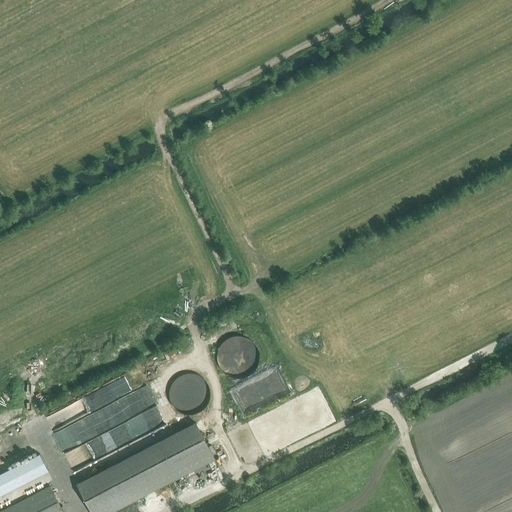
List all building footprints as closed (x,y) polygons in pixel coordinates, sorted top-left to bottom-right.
[(259,352),(259,350),(258,348),(257,347),(256,345),(255,344),(254,342),(253,341),(251,340),(250,339),(248,338),(247,338),(245,337),(243,337),(242,336),(240,336),(238,336),(236,337),(235,337),(233,337),(231,338),(230,339),(228,340),(227,341),(225,342),(224,343),(223,344),(222,346),(221,347),(220,349),(220,351),(219,352),(219,354),(219,356),(219,358),(219,359),(219,361),(219,363),(220,365),(221,366),(222,368),(223,369),(224,371),(225,372),(227,373),(228,374),(230,375),(231,376),(233,377),(235,377),(237,377),(239,377),(240,377),(242,377),(244,377),(246,376),(248,376),(249,375),(251,374),(252,373),(254,372),(255,370),(256,369),(257,367),(258,366),(259,364),(259,362),(260,361),(260,359),(260,357),(260,355),(260,353),(259,352)] [(211,389),(210,388),(209,386),(209,385),(208,384),(208,383),(207,382),(206,381),(205,380),(204,379),(203,378),(201,377),(200,376),(198,376),(198,375),(196,375),(195,375),(195,374),(193,374),(191,374),(190,374),(189,374),(187,374),(186,375),(184,375),(182,376),(181,376),(181,377),(179,377),(179,378),(178,378),(176,380),(175,381),(175,382),(174,382),(173,384),(172,385),(172,386),(171,387),(171,388),(171,389),(170,390),(170,392),(170,394),(170,395),(170,397),(170,398),(170,399),(171,401),(171,402),(172,403),(172,404),(173,406),(174,407),(175,408),(176,410),(177,410),(178,411),(179,412),(181,413),(182,413),(183,414),(184,414),(186,415),(187,415),(188,415),(190,415),(192,415),(193,415),(195,415),(196,415),(197,414),(198,414),(199,413),(200,413),(201,412),(202,412),(203,411),(205,409),(206,408),(207,407),(208,405),(209,404),(210,402),(210,400),(211,399),(211,398),(211,397),(211,396),(211,395),(211,393),(211,391),(211,390),(211,389)] [(127,377),(93,392),(99,406),(133,391),(127,377)] [(128,418),(160,406),(152,385),(120,397),(128,418)] [(91,511),(105,511),(214,457),(196,422),(77,483),(91,511)] [(0,473),(0,492),(47,468),(39,453),(0,473)] [(0,511),(63,511),(50,485),(0,511)] [(140,511),(134,500),(111,511),(140,511)]
